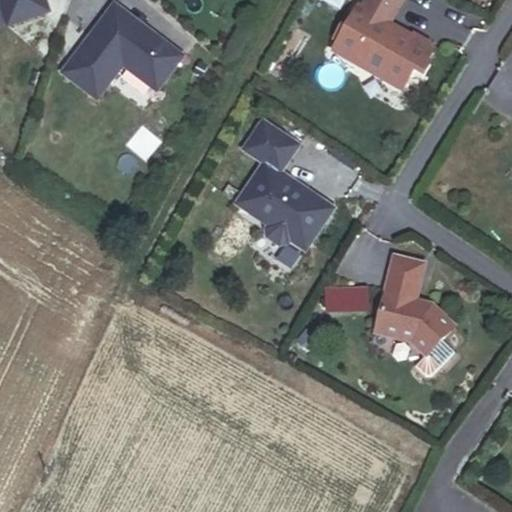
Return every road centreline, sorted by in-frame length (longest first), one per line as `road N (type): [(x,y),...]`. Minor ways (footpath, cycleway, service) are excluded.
road 1 (residential): [(511,23),(396,206),(511,285)]
road 2 (residential): [(288,0),(130,266)]
